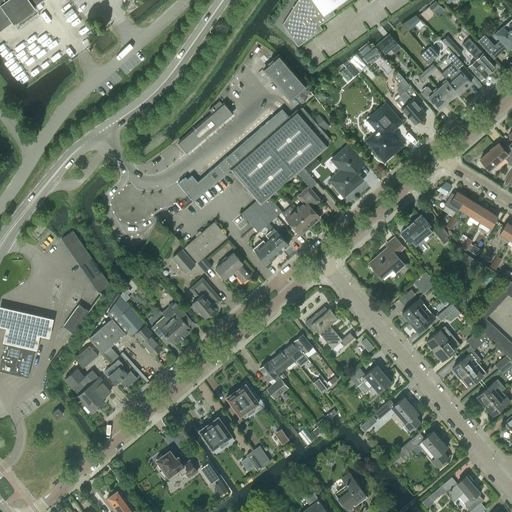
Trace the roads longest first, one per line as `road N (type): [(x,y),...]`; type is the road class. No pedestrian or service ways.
road 1 (residential): [(511,77),(276,280)]
road 2 (residential): [(498,476),(323,262)]
road 3 (secondary): [(48,181),(168,77),(222,0)]
road 4 (unknown): [(122,163),(102,213),(121,241),(135,242),(202,191),(225,136)]
road 5 (unclassified): [(32,155),(184,0)]
road 6 (residential): [(323,262),(439,158)]
road 7 (residential): [(178,386),(287,292)]
road 8 (residential): [(276,280),(168,374)]
